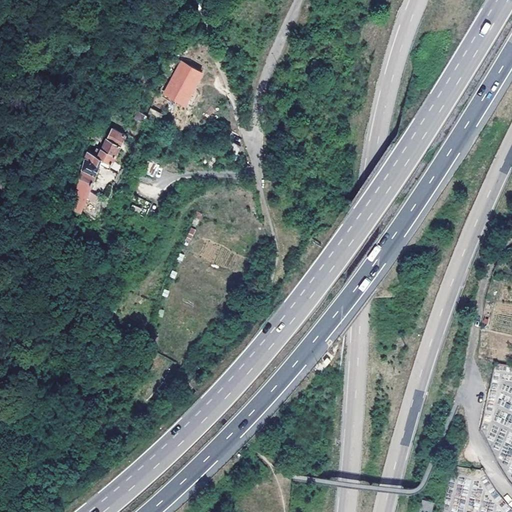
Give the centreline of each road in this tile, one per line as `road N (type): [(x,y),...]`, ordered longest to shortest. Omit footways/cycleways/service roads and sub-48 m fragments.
road 1 (motorway): [(501,0),(422,131),(280,328),(201,421),(100,511)]
road 2 (motorway): [(152,511),(228,440),(331,320),(511,52)]
road 3 (motorway): [(418,0),(377,140),(346,511)]
road 4 (motorway): [(383,511),(429,343),(511,143)]
road 5 (residential): [(496,252),(464,394),(484,459),(511,495)]
road 6 (residential): [(298,0),(260,87),(256,131)]
road 7 (residential): [(256,131),(257,159),(248,173),(155,182)]
